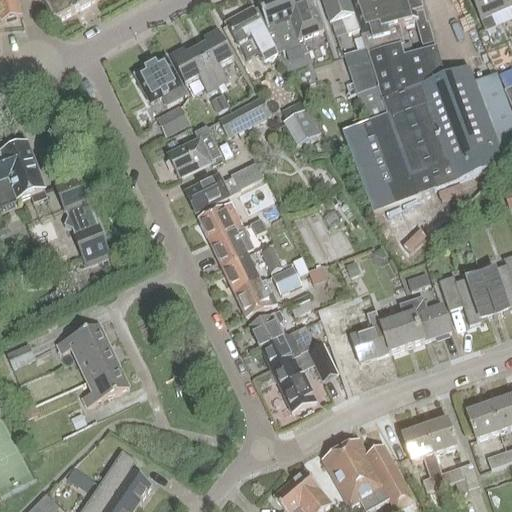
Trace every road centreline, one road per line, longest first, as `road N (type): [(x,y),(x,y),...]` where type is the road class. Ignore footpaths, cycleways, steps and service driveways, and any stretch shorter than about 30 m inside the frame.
road 1 (residential): [(265,448),(87,52)]
road 2 (residential): [(265,448),(295,447),(358,413),(511,359)]
